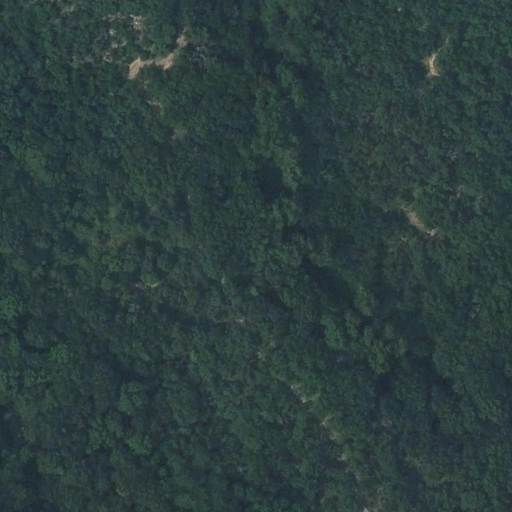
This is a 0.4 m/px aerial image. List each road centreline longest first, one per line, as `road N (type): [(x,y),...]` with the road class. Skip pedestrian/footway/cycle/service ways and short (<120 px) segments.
road 1 (track): [(176,0),(180,42),(169,57),(139,62),(133,76),(262,364),(309,402),(365,511)]
road 2 (track): [(410,511),(427,488),(474,455),(495,422),(509,420)]
